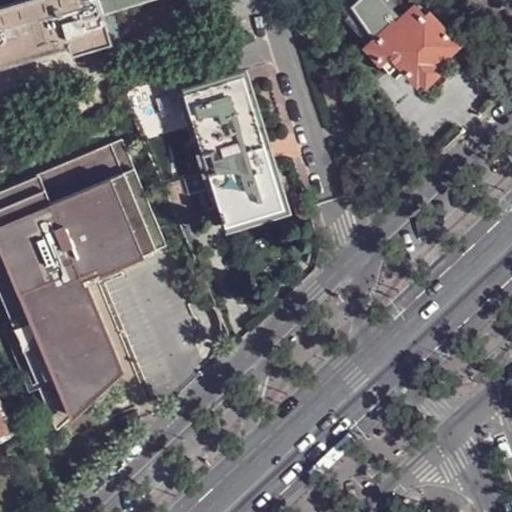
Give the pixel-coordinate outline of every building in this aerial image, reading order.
[(21,0),(0,6),(0,65),(70,45),(74,54),(112,43),(103,12),(113,8),(140,0),(21,0)] [(417,81),(420,83),(424,83),(437,70),(438,67),(436,64),(456,46),(429,16),(424,19),(414,9),(411,11),(401,0),(338,0),(335,3),(332,0),(313,0),(310,3),(331,32),(343,21),(368,48),(367,49),(379,61),(378,62),(388,73),(398,64),(416,83),(417,81)] [(122,40),(113,8),(103,12),(112,43),(122,40)] [(214,58),(183,68),(189,85),(221,76),(214,58)] [(157,172),(163,186),(185,178),(196,175),(187,143),(192,142),(177,95),(184,93),(183,92),(182,87),(189,85),(183,68),(182,63),(181,62),(120,91),(130,112),(138,130),(157,172)] [(283,208),(284,213),(290,212),(246,68),(241,70),(242,74),(283,208)] [(218,204),(224,226),(263,214),(265,219),(284,213),(283,208),(242,74),(241,70),(221,76),(189,85),(182,87),(183,92),(184,93),(198,140),(207,171),(212,186),(218,204)] [(207,188),(213,205),(218,204),(212,186),(207,171),(198,140),(184,93),(177,95),(192,142),(202,173),(207,188)] [(36,175),(0,189),(0,295),(57,430),(121,369),(83,278),(167,243),(122,137),(35,173),(36,175)] [(185,178),(163,186),(171,206),(175,214),(193,208),(190,194),(185,178)] [(224,226),(226,231),(265,219),(263,214),(224,226)] [(0,434),(16,427),(0,398),(0,434)] [(48,421),(37,424),(44,442),(55,438),(48,421)]
